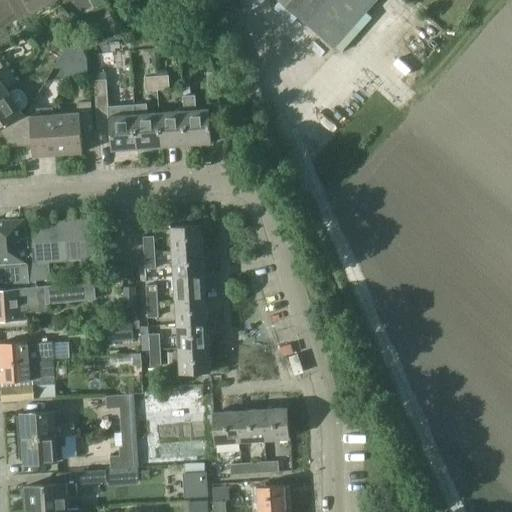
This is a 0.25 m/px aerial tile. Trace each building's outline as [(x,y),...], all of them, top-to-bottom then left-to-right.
[(212,0),(222,18),(228,15),(240,9),(235,0),(212,0)] [(279,0),(332,48),(374,0),(279,0)] [(0,97),(8,91),(0,79),(0,68),(3,66),(0,61),(0,97)] [(222,95),(221,77),(221,72),(208,72),(210,96),(222,95)] [(159,90),(170,89),(169,75),(158,76),(159,90)] [(159,90),(158,76),(145,76),(146,91),(159,90)] [(112,127),(112,129),(113,149),(139,147),(136,105),(109,107),(107,79),(96,80),(99,128),(112,127)] [(8,91),(0,97),(0,131),(10,147),(25,117),(21,110),(26,107),(28,102),(27,98),(23,91),(19,89),(14,89),(9,93),(8,91)] [(184,110),(161,112),(163,146),(188,144),(185,95),(183,95),(184,110)] [(196,95),(185,95),(188,144),(213,142),(211,108),(197,109),(196,95)] [(78,112),(56,114),(59,154),(83,152),(81,129),(93,128),(91,101),(78,102),(78,112)] [(148,105),(136,105),(139,147),(163,146),(161,112),(149,112),(148,105)] [(56,114),(25,117),(10,147),(33,145),(34,156),(59,154),(56,114)] [(0,283),(29,281),(37,280),(38,284),(56,283),(54,262),(91,260),(92,272),(101,271),(101,259),(98,219),(34,222),(35,228),(26,229),(25,218),(0,219),(0,283)] [(171,225),(173,250),(204,248),(202,228),(202,223),(201,223),(171,225)] [(154,236),(144,236),(145,252),(155,252),(154,236)] [(204,248),(173,250),(174,275),(205,273),(204,248)] [(155,252),(145,252),(146,269),(156,268),(155,252)] [(205,273),(174,275),(176,299),(207,297),(205,273)] [(0,289),(0,319),(25,318),(25,312),(46,311),(46,308),(47,308),(47,303),(96,298),(94,282),(56,285),(56,283),(38,284),(38,286),(0,289)] [(157,284),(146,285),(147,301),(158,300),(157,284)] [(123,287),(125,316),(138,315),(136,287),(123,287)] [(207,297),(176,299),(178,324),(209,321),(207,297)] [(158,300),(147,301),(148,317),(159,317),(158,300)] [(106,342),(134,340),(133,320),(104,322),(106,342)] [(209,321),(178,324),(179,348),(210,346),(209,321)] [(149,334),(150,350),(161,349),(160,333),(149,334)] [(28,341),(0,343),(0,350),(1,362),(54,359),(54,346),(41,347),(41,344),(28,345),(28,341)] [(210,346),(179,348),(181,373),(212,371),(210,346)] [(162,365),(161,349),(150,350),(151,366),(162,365)] [(111,355),(111,364),(134,363),(134,354),(111,355)] [(54,359),(1,362),(2,382),(31,380),(31,375),(44,374),(43,371),(55,370),(54,359)] [(3,400),(35,398),(34,385),(2,387),(3,400)] [(130,407),(130,394),(106,396),(107,408),(130,407)] [(287,407),(262,409),(264,439),(289,438),(287,407)] [(22,412),(23,437),(65,435),(65,424),(61,424),(60,409),(22,412)] [(262,409),(238,411),(240,441),(264,439),(262,409)] [(213,412),(215,443),(216,449),(227,448),(226,442),(240,441),(238,411),(213,412)] [(121,416),(122,431),(132,430),(131,415),(121,416)] [(132,430),(122,431),(123,445),(132,444),(132,445),(135,445),(134,431),(132,431),(132,430)] [(65,435),(23,437),(24,462),(63,460),(61,444),(65,444),(65,435)] [(111,468),(134,466),(133,454),(110,456),(111,468)] [(263,473),(267,472),(279,472),(278,461),(262,462),(263,473)] [(262,462),(246,463),(247,474),(263,473),(262,462)] [(184,464),(185,472),(205,471),(205,463),(184,464)] [(231,475),(247,474),(246,463),(230,464),(231,475)] [(108,483),(108,481),(141,479),(140,468),(107,470),(67,472),(68,483),(27,486),(28,498),(25,501),(25,509),(29,511),(68,509),(68,496),(79,495),(78,485),(108,483)] [(206,473),(184,474),(185,497),(207,496),(206,473)] [(256,485),(258,510),(287,508),(285,483),(256,485)] [(206,511),(206,500),(189,501),(190,511),(206,511)] [(226,501),(213,501),(214,511),(225,511),(226,511),(226,501)]
